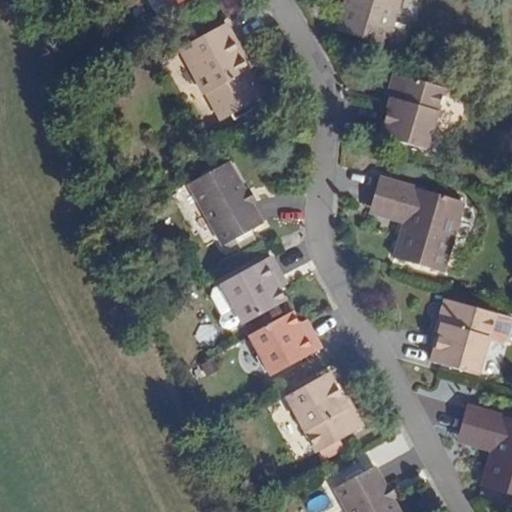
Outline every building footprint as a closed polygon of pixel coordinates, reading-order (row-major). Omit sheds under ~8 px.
[(162,0),(168,10),(185,0),(162,0)] [(349,0),(341,34),(389,47),(401,0),(349,0)] [(178,53),(203,98),(208,95),(221,118),(255,98),(242,75),(249,72),(223,27),(178,53)] [(393,77),(389,91),(392,98),(389,108),(381,135),(428,149),(446,87),(400,73),(393,77)] [(188,184),(220,246),(260,225),(228,163),(188,184)] [(444,274),(465,204),(381,179),(373,206),(408,216),(396,260),(444,274)] [(283,303),(277,291),(272,283),(279,279),(268,258),(218,286),(219,288),(211,293),(209,300),(220,319),(218,326),(221,331),(227,333),(240,326),(283,303)] [(272,283),(277,291),(284,287),(279,279),(272,283)] [(440,304),(436,319),(440,325),(437,335),(430,362),(477,375),(493,313),(446,301),(440,304)] [(296,325),(289,313),(246,337),(268,378),(318,350),(306,329),(300,333),(296,325)] [(302,321),(296,325),(300,333),(306,329),(302,321)] [(359,424),(352,411),(345,409),(340,400),(326,375),(283,398),(314,454),(356,431),(359,424)] [(345,409),(352,411),(344,397),(340,400),(345,409)] [(511,498),(511,422),(469,410),(461,437),(497,447),(484,490),(511,498)] [(344,511),(395,511),(372,467),(332,489),(344,511)]
